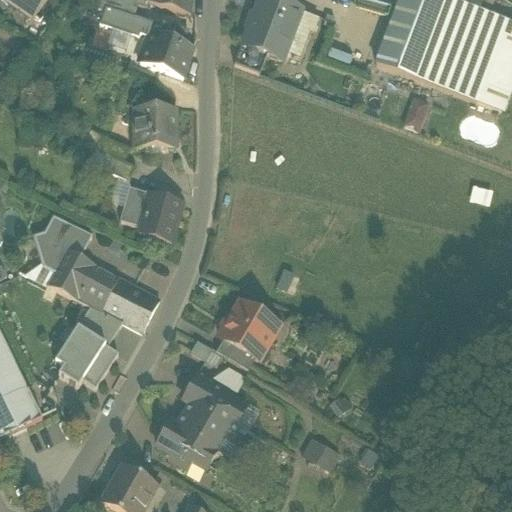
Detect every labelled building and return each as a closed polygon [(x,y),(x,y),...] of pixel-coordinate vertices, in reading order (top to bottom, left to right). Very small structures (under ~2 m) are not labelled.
[(47,0),(0,0),(32,22),(47,0)] [(90,0),(90,4),(104,8),(132,17),(135,6),(144,7),(144,3),(144,0),(90,0)] [(190,18),(191,0),(144,0),(144,3),(159,11),(190,18)] [(266,59),(281,65),(284,57),(300,15),(261,0),(260,0),(242,49),(242,50),(266,59)] [(511,26),(488,17),(478,13),(446,1),(446,0),(401,0),(376,70),(500,117),(511,84),(511,26)] [(446,0),(446,1),(478,13),(481,0),(446,0)] [(494,0),(481,0),(478,13),(488,17),(494,0)] [(128,28),(132,17),(104,8),(101,19),(128,28)] [(314,20),(300,15),(284,57),(298,62),(314,20)] [(140,67),(159,74),(170,43),(173,34),(153,25),(140,67)] [(173,34),(170,43),(180,47),(184,34),(174,30),(173,34)] [(192,51),(180,47),(170,43),(159,74),(181,82),(192,51)] [(233,68),(259,77),(266,59),(242,50),(242,49),(241,48),(233,68)] [(415,102),(404,128),(419,135),(431,108),(415,102)] [(133,154),(167,154),(167,131),(174,131),(175,113),(133,113),(133,154)] [(85,149),(108,160),(120,166),(124,157),(89,141),(85,149)] [(129,170),(120,166),(108,160),(103,169),(125,179),(129,170)] [(129,192),(123,212),(144,218),(150,198),(129,192)] [(182,208),(150,198),(144,218),(140,232),(138,238),(170,248),(182,208)] [(140,232),(144,218),(123,212),(119,226),(140,232)] [(43,271),(55,277),(66,256),(55,250),(66,228),(52,221),(44,237),(33,240),(43,271)] [(66,255),(80,262),(91,240),(66,228),(55,250),(66,256),(66,255)] [(66,255),(66,256),(55,277),(47,291),(90,312),(100,317),(100,316),(122,327),(141,337),(159,304),(119,283),(119,282),(117,281),(117,282),(112,291),(90,279),(95,270),(80,262),(66,255)] [(117,282),(95,270),(90,279),(112,291),(117,282)] [(253,363),(257,365),(270,343),(278,330),(271,326),(240,308),(219,343),(222,345),(253,363)] [(90,312),(77,331),(107,351),(122,327),(100,316),(100,317),(90,312)] [(117,358),(107,351),(77,331),(54,367),(63,372),(58,379),(77,392),(82,385),(95,393),(117,358)] [(0,344),(25,396),(27,395),(0,339),(0,344)] [(25,396),(0,344),(0,443),(8,440),(9,441),(26,433),(25,432),(41,424),(27,395),(25,396)] [(215,356),(246,375),(253,363),(222,345),(215,356)] [(191,357),(205,365),(210,356),(196,348),(191,357)] [(221,459),(222,459),(229,447),(239,430),(237,429),(233,426),(242,411),(223,399),(225,395),(212,387),(209,391),(196,383),(183,405),(190,409),(177,431),(170,427),(156,451),(172,460),(170,464),(185,473),(190,466),(204,474),(215,456),(221,459)] [(246,413),(242,411),(233,426),(237,429),(246,413)] [(318,444),(306,460),(329,476),(340,460),(318,444)] [(235,451),(229,447),(222,459),(228,462),(235,451)] [(197,484),(204,474),(190,466),(185,473),(184,476),(197,484)] [(100,509),(105,511),(144,511),(156,491),(122,471),(109,494),(108,493),(101,507),(100,509)]
